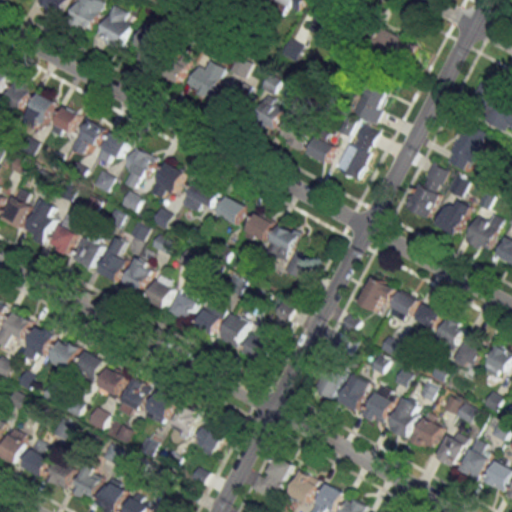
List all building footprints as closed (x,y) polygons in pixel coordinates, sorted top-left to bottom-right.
[(41,0),(40,3),(62,14),(69,0),(41,0)] [(91,31),(108,2),(104,0),(84,0),(73,20),(91,31)] [(278,0),(302,12),(307,0),(278,0)] [(319,36),(329,27),(338,37),(353,23),(334,2),(309,25),(319,36)] [(100,37),(122,49),(135,25),(128,21),(132,13),(117,5),(100,37)] [(135,46),(143,50),(139,58),(152,66),(169,36),(147,24),(135,46)] [(418,44),(382,25),(373,43),(410,61),(418,44)] [(298,61),(307,46),(293,38),(284,53),(298,61)] [(180,82),(195,56),(178,46),(163,72),(180,82)] [(234,69),(246,76),(254,63),(242,56),(234,69)] [(193,89),(218,95),(225,69),(201,62),(193,89)] [(277,93),(284,79),(272,73),(266,88),(277,93)] [(23,108),(34,87),(19,79),(8,100),(23,108)] [(227,83),(222,108),(247,113),(252,88),(227,83)] [(511,97),(482,85),(471,112),(511,129),(511,97)] [(47,127),(59,100),(42,92),(29,119),(47,127)] [(254,117),(271,131),(288,111),(271,97),(254,117)] [(71,138),(83,115),(68,106),(55,130),(71,138)] [(283,137),(306,147),(315,125),(292,116),(283,137)] [(75,148),(84,153),(90,143),(98,148),(109,128),(91,119),(75,148)] [(450,161),(473,171),(489,131),(466,122),(450,161)] [(344,170),(362,178),(383,132),(365,124),(344,170)] [(312,153),(330,163),(340,145),(322,134),(312,153)] [(161,157),(141,146),(128,168),(136,173),(131,182),(142,189),(161,157)] [(410,207),(430,217),(454,171),(434,161),(410,207)] [(188,171),(171,162),(155,191),(172,200),(188,171)] [(117,178),(105,171),(98,185),(110,191),(117,178)] [(206,203),(216,207),(224,191),(199,179),(187,204),(202,212),(206,203)] [(464,195),(469,185),(459,180),(454,190),(464,195)] [(0,212),(12,192),(0,185),(0,212)] [(32,194),(23,189),(6,218),(23,228),(36,206),(27,201),(32,194)] [(125,205),(138,211),(145,197),(132,191),(125,205)] [(241,224),(251,206),(232,195),(221,214),(241,224)] [(441,224),(459,235),(476,207),(458,196),(441,224)] [(29,234),(47,243),(63,208),(44,200),(29,234)] [(248,234),(266,244),(278,221),(260,212),(248,234)] [(469,241),(493,252),(508,219),(496,213),(492,222),(480,217),(469,241)] [(70,253),(86,222),(70,214),(54,245),(70,253)] [(271,253),(291,261),(304,231),(284,223),(271,253)] [(78,258),(95,267),(108,242),(92,233),(78,258)] [(170,254),(176,242),(162,234),(155,246),(170,254)] [(511,260),(511,235),(501,255),(511,260)] [(129,241),(121,236),(102,271),(120,281),(133,257),(123,252),(129,241)] [(288,270),(302,278),(310,262),(296,255),(288,270)] [(159,267),(141,257),(127,285),(145,294),(159,267)] [(180,283),(163,274),(151,299),(168,308),(180,283)] [(398,287),(376,276),(363,301),(385,313),(398,287)] [(174,311),(192,320),(205,295),(187,286),(174,311)] [(422,299),(405,290),(393,313),(411,322),(422,299)] [(201,325),(218,333),(231,307),(214,299),(201,325)] [(0,325),(10,305),(0,300),(0,325)] [(422,336),(436,339),(441,312),(424,308),(421,325),(424,326),(422,336)] [(16,334),(24,339),(35,321),(18,311),(1,340),(9,345),(16,334)] [(223,339),(241,347),(254,321),(236,312),(223,339)] [(346,326),(357,330),(361,321),(350,316),(346,326)] [(440,339),(456,350),(470,328),(454,317),(440,339)] [(26,354),(35,358),(40,349),(49,353),(59,333),(41,324),(26,354)] [(247,352),(268,363),(279,345),(258,333),(247,352)] [(84,347),(66,338),(53,361),(71,371),(84,347)] [(460,362),(479,370),(488,348),(470,339),(460,362)] [(490,367),(508,375),(511,367),(511,349),(500,345),(490,367)] [(95,383),(105,363),(89,355),(79,376),(95,383)] [(102,390),(118,398),(131,375),(115,366),(102,390)] [(337,399),(350,378),(332,367),(319,388),(337,399)] [(124,407),(142,415),(155,386),(137,378),(124,407)] [(343,401),(361,411),(373,389),(356,379),(343,401)] [(383,424),(402,398),(386,387),(367,412),(383,424)] [(181,399),(163,389),(149,414),(167,424),(181,399)] [(500,411),(507,398),(495,391),(488,405),(500,411)] [(411,437),(427,405),(409,396),(393,428),(411,437)] [(190,438),(205,413),(188,403),(173,428),(190,438)] [(98,424),(105,428),(112,415),(100,408),(95,418),(100,421),(98,424)] [(435,450),(448,421),(430,413),(417,441),(435,450)] [(71,439),(78,424),(64,417),(56,432),(71,439)] [(0,439),(8,424),(0,419),(0,439)] [(216,451),(230,432),(214,420),(200,440),(216,451)] [(33,437),(17,428),(2,454),(18,463),(33,437)] [(441,456),(459,466),(474,439),(456,429),(441,456)] [(51,442),(42,438),(27,466),(46,476),(54,459),(45,454),(51,442)] [(482,479),(499,449),(481,439),(464,469),(482,479)] [(296,463),(279,456),(271,476),(261,472),(255,488),(270,494),(273,486),(284,490),(296,463)] [(507,491),(511,481),(511,462),(502,457),(488,481),(507,491)] [(78,468),(61,460),(52,480),(69,488),(78,468)] [(77,492),(95,500),(107,473),(89,465),(77,492)] [(322,478),(303,470),(294,494),(313,502),(322,478)] [(119,511),(133,487),(115,478),(100,506),(111,511),(119,511)] [(325,511),(328,507),(336,511),(348,492),(331,482),(314,511),(325,511)] [(127,511),(150,511),(155,504),(137,494),(127,511)] [(345,511),(368,511),(372,506),(355,496),(345,511)]
